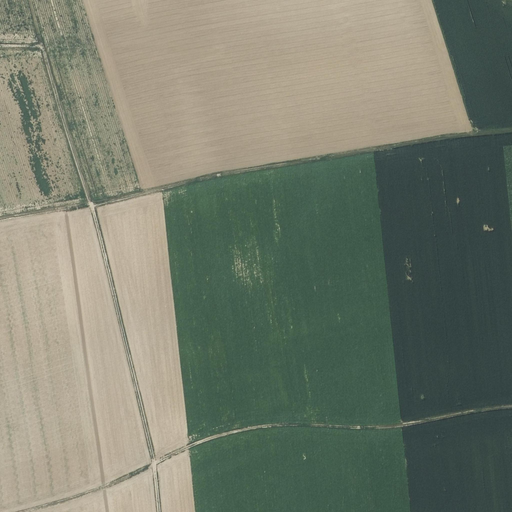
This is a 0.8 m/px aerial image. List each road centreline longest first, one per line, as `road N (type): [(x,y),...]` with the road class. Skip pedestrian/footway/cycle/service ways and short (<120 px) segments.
road 1 (track): [(0,218),(511,126)]
road 2 (track): [(511,403),(395,427),(225,433),(28,511)]
road 3 (track): [(30,0),(91,202),(153,464)]
